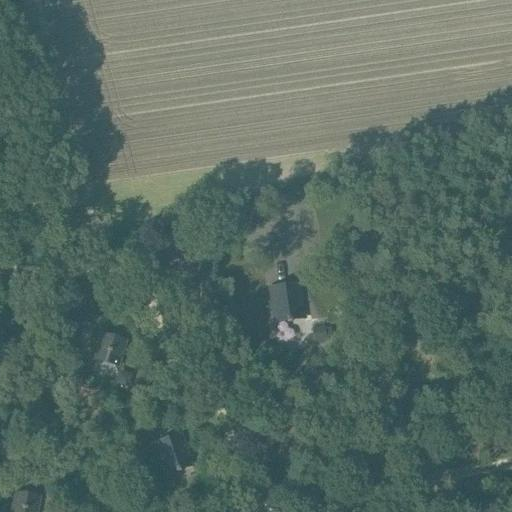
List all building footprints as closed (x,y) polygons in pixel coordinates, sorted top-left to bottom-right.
[(304,317),(299,283),(269,288),(275,321),(304,317)] [(324,326),(312,328),(314,341),(326,339),(324,326)] [(126,342),(102,334),(94,359),(119,367),(126,342)] [(181,433),(154,442),(164,473),(176,469),(177,473),(181,472),(180,468),(191,464),(181,433)] [(38,511),(41,497),(14,492),(10,511),(38,511)]
